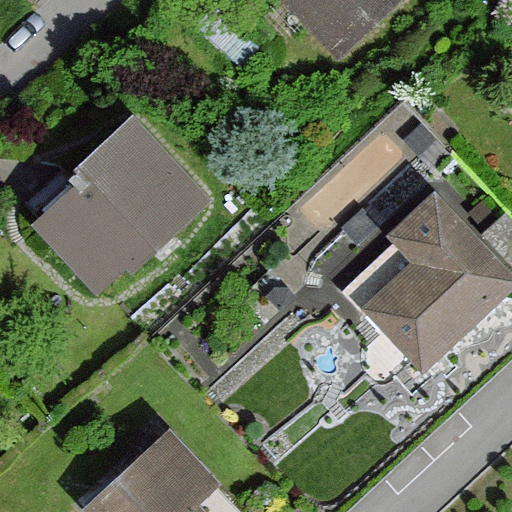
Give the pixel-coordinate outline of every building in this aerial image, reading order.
[(401,0),(260,0),(334,70),(401,0)] [(199,211),(115,128),(48,194),(57,203),(23,236),(89,302),(115,277),(124,286),(199,211)] [(436,161),(414,136),(400,148),(421,173),(436,161)] [(472,248),(423,198),(376,243),(386,253),(340,297),(416,376),(511,283),(511,240),(496,224),(472,248)] [(197,511),(212,498),(154,438),(77,511),(197,511)]
